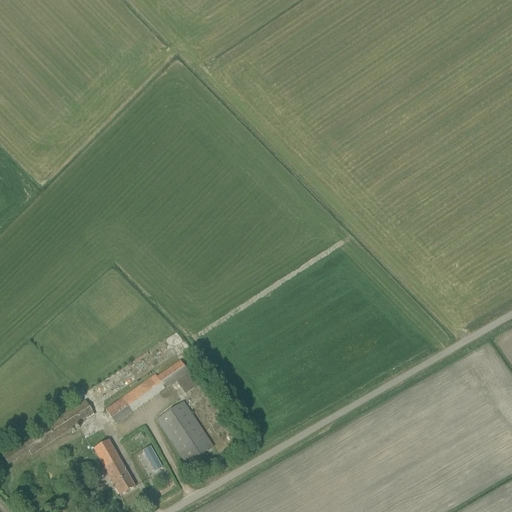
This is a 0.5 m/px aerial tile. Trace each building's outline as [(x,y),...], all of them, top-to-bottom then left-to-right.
[(165,390),(189,374),(180,361),(157,377),(165,390)] [(133,413),(123,398),(105,410),(107,414),(103,416),(107,422),(111,420),(116,425),(133,413)] [(31,456),(94,416),(85,401),(22,442),(29,453),(31,456)] [(186,465),(213,447),(183,403),(156,420),(186,465)] [(109,441),(94,449),(115,488),(120,496),(135,488),(130,480),(109,441)]
